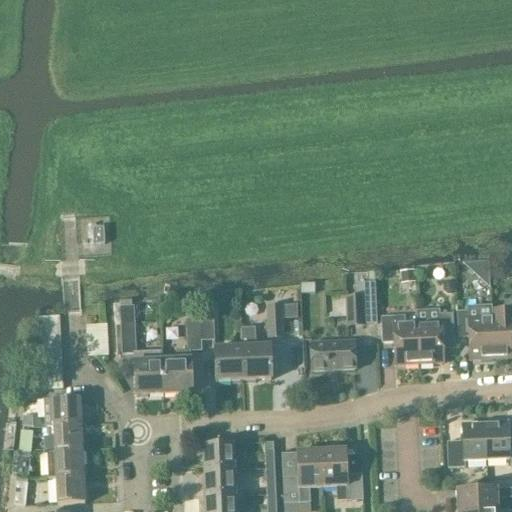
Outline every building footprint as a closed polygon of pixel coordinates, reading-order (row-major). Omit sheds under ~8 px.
[(103,230),(88,230),(89,246),(103,245),(103,230)] [(414,271),(399,272),(400,284),(415,283),(414,271)] [(445,282),(443,285),(443,293),(446,295),(451,295),(454,292),(454,285),(450,282),(445,282)] [(368,285),(357,286),(358,298),(363,298),(364,326),(376,326),(375,285),(368,285)] [(199,297),(188,298),(188,313),(200,312),(199,297)] [(364,326),(363,298),(358,298),(343,299),(345,330),(364,329),(364,326)] [(265,308),(267,342),(283,341),(281,307),(265,308)] [(469,313),(457,314),(458,340),(469,339),(470,363),(494,361),(492,319),(491,312),(491,307),(479,308),(469,308),(469,313)] [(133,355),(134,364),(135,398),(163,397),(162,362),(162,353),(136,354),(134,324),(133,309),(131,309),(119,309),(120,324),(122,356),(133,355)] [(511,311),(491,312),(492,319),(494,361),(511,360),(511,311)] [(202,343),(200,312),(188,313),(185,313),(187,352),(189,352),(189,353),(202,353),(202,343)] [(213,312),(200,312),(202,343),(214,342),(213,312)] [(417,325),(419,367),(443,366),(442,342),(454,342),(452,316),(439,316),(440,324),(417,325)] [(168,317),(161,323),(165,327),(172,321),(168,317)] [(39,329),(60,328),(59,318),(38,319),(39,329)] [(395,368),(419,367),(417,325),(405,325),(405,318),(381,319),(382,345),(394,345),(395,368)] [(86,337),(107,336),(106,326),(86,327),(86,337)] [(40,340),(60,339),(60,328),(39,329),(40,340)] [(240,331),(241,349),(243,349),(244,383),(271,382),(270,348),(255,348),(254,330),(240,331)] [(87,348),(107,347),(107,336),(86,337),(87,348)] [(40,350),(61,349),(60,339),(40,340),(40,350)] [(311,374),(355,372),(354,344),(310,346),(311,374)] [(87,358),(108,357),(107,347),(87,348),(87,358)] [(41,361),(61,360),(61,349),(40,350),(41,361)] [(215,384),(244,383),(243,349),(241,349),(214,350),(215,384)] [(162,362),(163,397),(192,395),(190,361),(189,353),(189,352),(187,352),(176,352),(176,362),(162,362)] [(41,371),(62,370),(61,360),(41,361),(41,371)] [(42,382),(62,380),(62,370),(41,371),(42,382)] [(42,392),(63,391),(62,380),(42,382),(42,392)] [(62,401),(52,402),(53,428),(81,427),(79,400),(66,401),(62,401)] [(40,417),(33,417),(33,429),(44,429),(44,421),(40,417)] [(33,429),(33,418),(23,418),(22,428),(33,429)] [(484,426),(486,463),(508,462),(508,470),(511,469),(511,441),(508,442),(507,424),(484,426)] [(465,464),(486,463),(484,426),(462,427),(462,444),(446,444),(448,470),(465,470),(465,464)] [(82,454),(81,427),(48,429),(48,440),(54,440),(54,455),(82,454)] [(21,433),(18,455),(30,456),(32,434),(21,433)] [(274,466),(273,444),(264,445),(265,466),(274,466)] [(203,474),(234,473),(233,446),(202,448),(203,474)] [(321,453),(324,490),(336,489),(337,503),(363,502),(361,476),(346,477),(345,452),(321,453)] [(324,490),(321,453),(296,454),(298,479),(282,480),(284,506),(284,511),(299,511),(299,505),(310,505),(309,490),(324,490)] [(82,454),(54,455),(47,455),(48,481),(56,481),(56,482),(83,481),(82,454)] [(15,455),(12,480),(16,481),(27,482),(30,456),(18,455),(15,455)] [(275,492),(274,471),(265,471),(266,492),(275,492)] [(234,473),(203,474),(204,500),(235,499),(234,473)] [(16,481),(13,508),(25,509),(27,482),(16,481)] [(57,507),(84,506),(83,481),(56,482),(57,507)] [(497,511),(497,500),(511,499),(511,490),(496,491),(456,493),(457,511),(497,511)] [(276,511),(275,497),(267,497),(267,511),(276,511)] [(235,511),(235,499),(204,500),(204,511),(235,511)]
